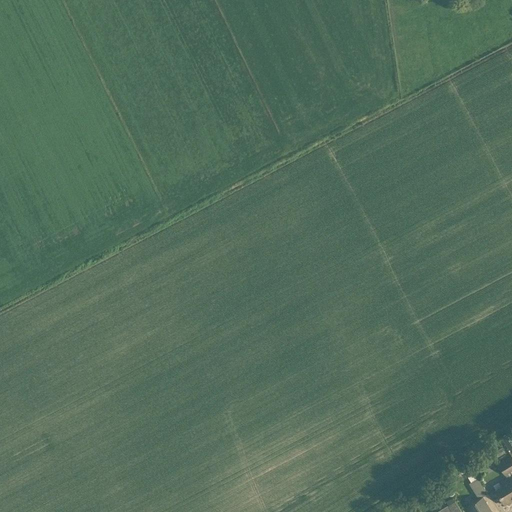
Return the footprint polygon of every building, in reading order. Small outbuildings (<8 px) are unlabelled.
[(511,449),(511,436),(509,432),(501,437),(503,439),(503,440),(508,448),(510,450),(511,449)] [(504,473),(507,478),(500,482),(502,485),(495,489),(504,504),(511,500),(510,497),(511,495),(511,473),(510,470),(511,468),(511,455),(498,464),(504,474),(504,473)] [(481,469),(484,464),(479,461),(476,466),(481,469)] [(468,477),(470,481),(469,482),(478,498),(467,505),(470,511),(491,511),(492,511),(483,496),(488,493),(478,477),(476,478),(473,474),(468,477)] [(461,511),(455,501),(448,505),(451,511),(461,511)]
